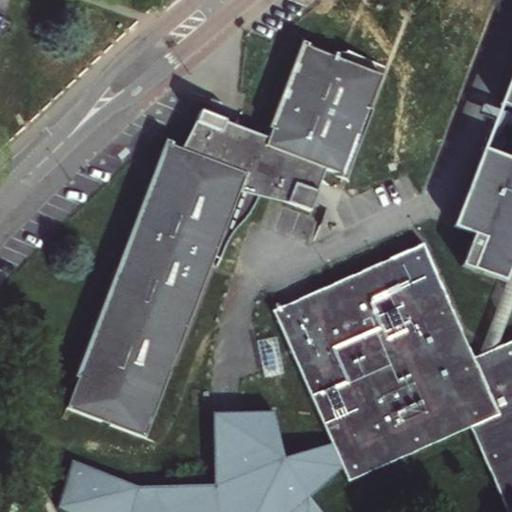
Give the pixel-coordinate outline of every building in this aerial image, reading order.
[(309,212),(315,193),(308,191),(312,181),(317,183),(318,177),(321,170),(323,171),(341,178),(381,81),(345,67),(344,71),(335,68),(336,63),(301,49),(267,141),(236,128),(219,132),(222,123),(198,115),(187,144),(190,145),(186,155),(167,149),(142,217),(154,221),(145,246),(132,242),(105,315),(117,320),(107,345),(95,340),(68,412),(103,425),(105,422),(110,424),(109,427),(146,441),(172,375),(170,373),(175,359),(177,359),(215,259),(221,261),(228,244),(234,235),(249,214),(258,198),(262,189),(277,192),(274,199),(309,212)] [(511,73),(501,102),(511,105),(511,159),(483,148),(478,162),(476,166),(472,177),(465,194),(463,200),(460,209),(454,223),(467,228),(475,231),(463,264),(474,268),(505,280),(508,274),(511,262),(511,73)] [(236,128),(222,123),(219,132),(236,128)] [(321,170),(318,177),(317,183),(312,181),(308,191),(315,193),(323,171),(321,170)] [(142,217),(132,242),(145,246),(154,221),(142,217)] [(511,511),(511,343),(491,354),(486,369),(480,366),(474,364),(469,360),(420,247),(314,296),(278,313),(339,447),(349,471),(355,484),(473,430),(510,511),(511,511)] [(486,369),(491,354),(511,301),(511,268),(509,275),(476,357),(474,364),(480,366),(486,369)] [(105,315),(95,340),(107,345),(117,320),(105,315)] [(349,471),(339,447),(289,459),(279,414),(238,415),(219,415),(221,487),(138,491),(79,465),(64,511),(324,511),(314,499),(349,471)]
